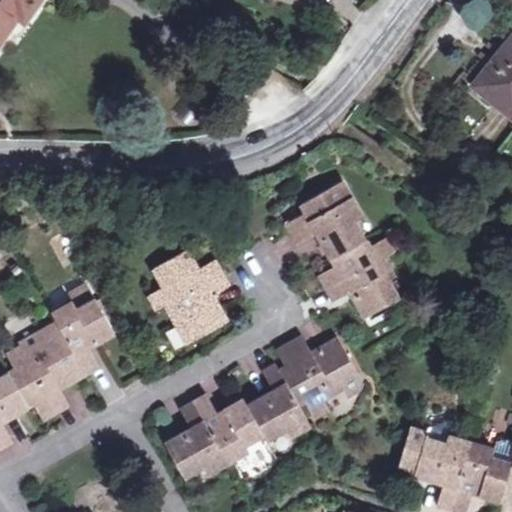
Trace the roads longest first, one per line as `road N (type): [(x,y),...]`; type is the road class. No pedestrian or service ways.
road 1 (secondary): [(0,162),(167,167),(274,149),(335,91),(406,0)]
road 2 (residential): [(126,413),(274,319),(248,265)]
road 3 (residential): [(0,493),(126,413)]
